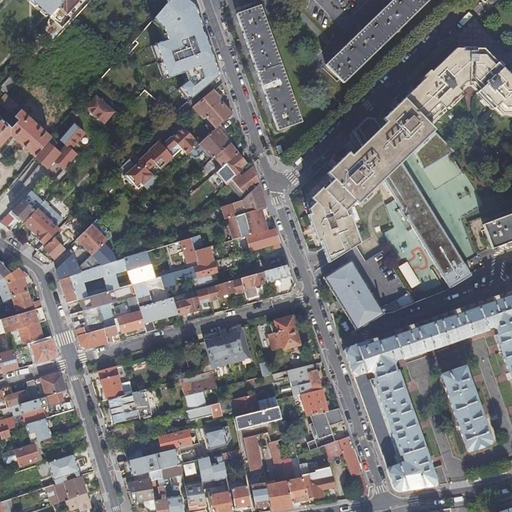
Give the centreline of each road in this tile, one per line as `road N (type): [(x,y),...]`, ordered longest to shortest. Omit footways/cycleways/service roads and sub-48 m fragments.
road 1 (residential): [(470,0),(275,194)]
road 2 (residential): [(72,360),(308,293)]
road 3 (residential): [(386,504),(308,293)]
road 4 (residential): [(275,194),(204,0)]
road 5 (residential): [(116,511),(72,360)]
road 6 (residential): [(72,360),(40,267),(0,238)]
